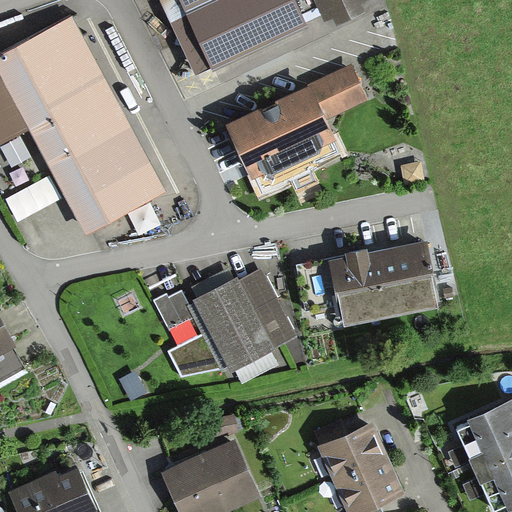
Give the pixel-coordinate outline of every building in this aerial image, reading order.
[(183,0),(214,65),(333,10),(336,18),(373,0),(183,0)] [(0,57),(0,61),(34,123),(94,232),(171,190),(75,17),(0,57)] [(0,141),(34,123),(0,61),(0,141)] [(354,68),(232,123),(263,190),(346,153),(329,115),(368,98),(354,68)] [(15,145),(34,184),(52,176),(32,137),(15,145)] [(9,198),(20,222),(65,201),(54,177),(9,198)] [(434,240),(335,260),(348,324),(447,304),(434,240)] [(240,273),(198,295),(237,369),(294,340),(259,273),(244,280),(240,273)] [(180,288),(155,302),(179,346),(168,352),(181,376),(227,371),(180,288)] [(0,307),(0,348),(17,339),(0,307)] [(134,373),(123,381),(134,396),(145,389),(134,373)] [(498,511),(511,505),(511,404),(457,430),(494,511),(498,511)] [(368,421),(322,442),(336,474),(383,453),(368,421)] [(239,441),(168,472),(185,511),(219,511),(262,493),(239,441)] [(383,453),(336,474),(351,507),(397,486),(383,453)] [(101,511),(78,461),(16,489),(26,511),(101,511)]
